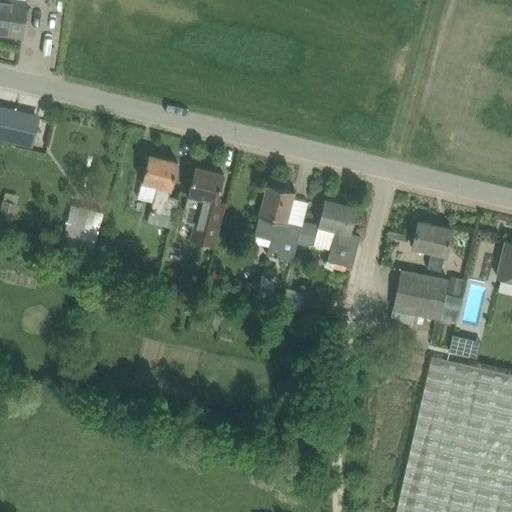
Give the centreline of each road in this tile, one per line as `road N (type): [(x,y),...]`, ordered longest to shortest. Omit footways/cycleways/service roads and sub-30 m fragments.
road 1 (unclassified): [(392,170),(0,78)]
road 2 (unclassified): [(337,511),(339,369),(392,170)]
road 3 (track): [(440,0),(392,170)]
road 4 (unclassified): [(511,199),(392,170)]
